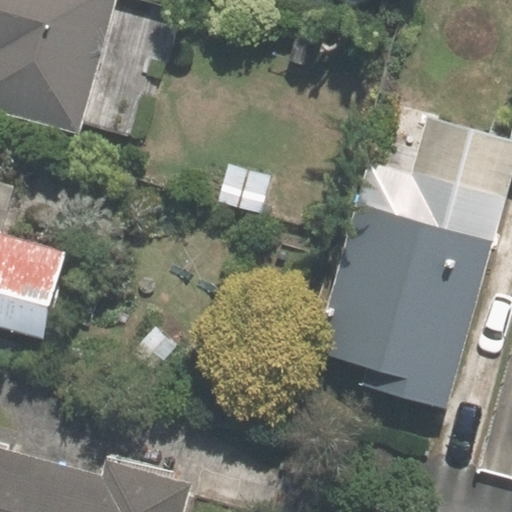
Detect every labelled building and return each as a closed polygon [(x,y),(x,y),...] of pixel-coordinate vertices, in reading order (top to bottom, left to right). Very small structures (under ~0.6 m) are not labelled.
[(119,0),(0,0),(0,99),(86,123),(119,0)] [(208,44),(222,62),(237,51),(223,32),(208,44)] [(511,135),(444,115),(427,175),(382,163),(344,300),(358,303),(346,347),(386,358),(379,379),(455,399),(511,194),(511,135)] [(276,176),(237,165),(228,197),(267,207),(276,176)] [(0,316),(55,331),(79,248),(0,226),(0,316)] [(206,368),(162,326),(139,351),(183,391),(206,368)] [(511,355),(499,403),(511,406),(511,355)] [(0,511),(189,511),(198,483),(131,465),(126,484),(0,447),(0,511)]
